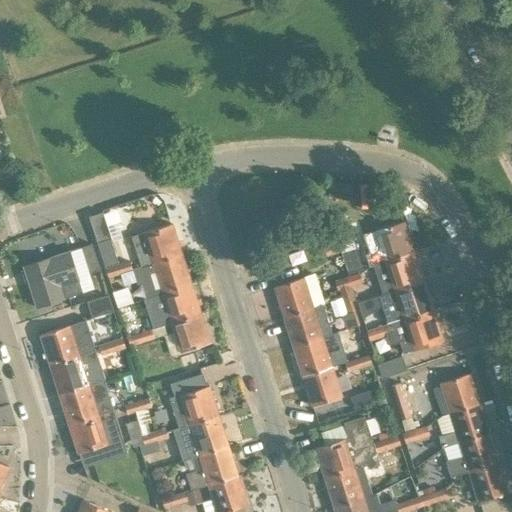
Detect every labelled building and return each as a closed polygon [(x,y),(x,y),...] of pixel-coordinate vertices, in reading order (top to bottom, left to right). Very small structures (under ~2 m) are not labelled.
[(373,264),(414,252),(404,222),(364,235),(373,264)] [(142,268),(182,255),(172,224),(143,234),(144,237),(133,241),(142,268)] [(345,231),(332,235),(337,253),(350,250),(345,231)] [(337,253),(332,235),(316,239),(319,250),(325,248),(327,256),(337,253)] [(106,271),(119,267),(122,273),(132,271),(129,261),(125,262),(118,240),(111,242),(110,240),(97,244),(106,271)] [(92,245),(79,249),(87,275),(100,270),(92,245)] [(83,293),(70,252),(24,267),(37,308),(83,293)] [(383,294),(424,281),(414,252),(373,264),(383,294)] [(142,269),(137,271),(146,298),(192,284),(182,255),(142,269)] [(119,267),(106,271),(109,277),(122,273),(119,267)] [(347,277),(350,286),(361,282),(358,273),(347,277)] [(355,300),(350,286),(347,277),(335,281),(338,291),(339,291),(343,303),(344,303),(347,315),(342,316),(346,329),(359,325),(351,301),(355,300)] [(283,316),(313,307),(304,278),(274,288),(283,316)] [(388,325),(433,311),(424,281),(383,294),(378,296),(388,325)] [(146,298),(143,300),(146,307),(153,329),(164,325),(172,323),(201,313),(192,284),(146,298)] [(117,309),(126,306),(129,305),(124,288),(114,292),(112,292),(117,309)] [(108,295),(86,302),(91,318),(113,311),(108,295)] [(293,347),(322,337),(332,334),(322,304),(313,307),(283,316),(293,347)] [(131,321),(126,306),(117,309),(123,324),(131,321)] [(433,311),(388,325),(367,331),(369,341),(389,334),(391,341),(398,338),(403,353),(443,341),(433,311)] [(201,313),(172,323),(181,353),(210,343),(201,313)] [(40,335),(50,365),(95,350),(85,321),(40,335)] [(153,329),(151,329),(154,339),(167,334),(164,325),(153,329)] [(140,333),(143,342),(154,339),(151,329),(140,333)] [(143,342),(140,333),(127,337),(130,347),(143,342)] [(302,377),(332,367),(322,337),(293,347),(302,377)] [(110,343),(113,353),(125,348),(122,339),(110,343)] [(113,353),(110,343),(98,347),(101,356),(113,353)] [(95,350),(50,365),(59,395),(104,380),(95,350)] [(356,359),(360,368),(371,365),(368,355),(356,359)] [(402,357),(377,365),(382,379),(406,370),(402,357)] [(360,368),(356,359),(345,363),(348,372),(360,368)] [(332,367),(302,377),(312,407),(342,398),(332,367)] [(440,417),(449,414),(479,404),(469,374),(440,383),(441,387),(431,390),(440,417)] [(179,430),(219,418),(209,387),(206,388),(202,375),(169,385),(174,399),(170,400),(179,430)] [(104,380),(59,395),(68,424),(112,410),(102,381),(105,380),(104,380)] [(401,383),(392,386),(402,419),(411,416),(401,383)] [(350,398),(354,410),(374,403),(370,392),(350,398)] [(148,398),(136,402),(139,411),(151,407),(148,398)] [(139,411),(136,402),(124,406),(127,415),(139,411)] [(443,449),(458,444),(489,434),(479,404),(449,414),(455,432),(439,437),(443,449)] [(112,410),(68,424),(78,454),(98,448),(103,461),(126,454),(112,410)] [(325,479),(361,467),(363,467),(364,465),(371,459),(376,453),(373,443),(364,416),(344,423),(348,438),(315,448),(325,479)] [(219,418),(179,430),(173,432),(182,461),(199,456),(228,447),(219,418)] [(411,418),(400,421),(403,431),(414,428),(411,418)] [(414,431),(417,440),(429,436),(426,426),(414,431)] [(153,432),(156,441),(168,438),(165,428),(153,432)] [(417,440),(414,431),(402,434),(405,443),(417,440)] [(159,451),(156,441),(153,432),(141,436),(144,445),(140,446),(142,456),(159,451)] [(384,439),(387,450),(400,446),(396,436),(388,438),(387,433),(377,436),(379,441),(384,439)] [(469,473),(499,463),(489,434),(458,444),(462,457),(451,460),(445,462),(451,479),(469,473)] [(373,443),(376,453),(387,450),(384,439),(379,441),(373,443)] [(191,490),(208,485),(237,475),(228,447),(199,456),(204,472),(197,474),(195,471),(186,474),(191,490)] [(371,459),(364,465),(369,470),(376,463),(371,459)] [(0,486),(9,467),(0,463),(0,486)] [(499,463),(469,473),(479,502),(508,492),(499,463)] [(334,508),(370,496),(361,467),(325,479),(334,508)] [(247,506),(237,475),(208,485),(212,499),(203,502),(201,503),(203,511),(235,511),(235,510),(247,506)] [(198,489),(186,493),(190,506),(201,503),(203,502),(198,489)] [(432,493),(435,503),(447,499),(443,489),(432,493)] [(173,495),(176,505),(187,501),(184,492),(173,495)] [(419,497),(423,507),(435,503),(432,493),(419,497)] [(335,511),(397,511),(395,505),(394,501),(380,506),(376,494),(370,496),(334,508),(335,511)] [(176,505),(173,495),(162,499),(165,508),(176,505)] [(408,501),(411,510),(423,507),(419,497),(408,501)] [(77,511),(110,511),(83,500),(77,511)] [(408,501),(395,505),(397,511),(406,511),(411,510),(408,501)]
